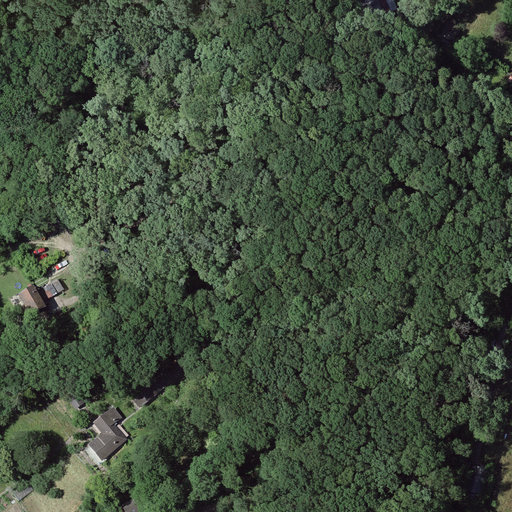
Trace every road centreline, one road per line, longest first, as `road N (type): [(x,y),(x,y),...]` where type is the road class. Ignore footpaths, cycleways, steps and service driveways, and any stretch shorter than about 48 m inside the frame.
road 1 (track): [(370,88),(80,252),(80,293),(66,303)]
road 2 (track): [(344,0),(318,30),(133,143),(106,151),(31,121)]
road 3 (track): [(349,0),(395,167),(437,225),(511,286)]
road 4 (track): [(437,225),(234,446)]
road 5 (track): [(411,190),(211,351)]
road 6 (track): [(486,0),(425,95),(371,92)]
